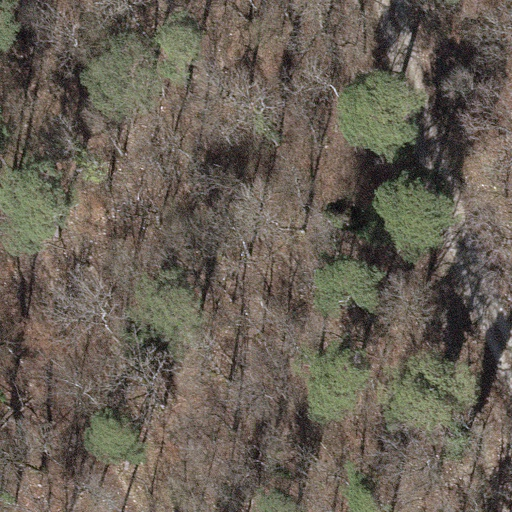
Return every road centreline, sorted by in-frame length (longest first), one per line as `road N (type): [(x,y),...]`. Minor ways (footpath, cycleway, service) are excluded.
road 1 (track): [(511,346),(459,217),(393,0)]
road 2 (track): [(511,502),(484,425),(473,251)]
road 3 (track): [(0,303),(28,379),(119,511)]
